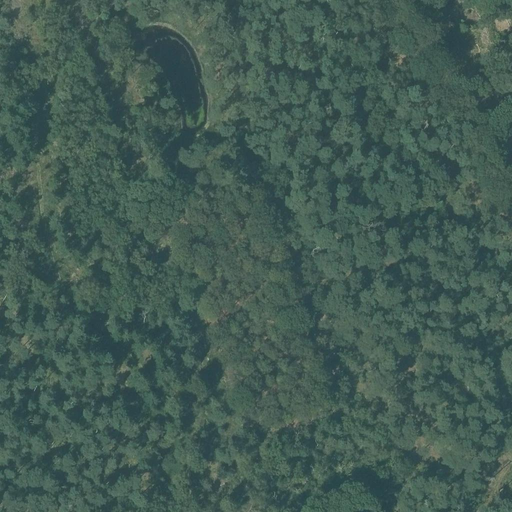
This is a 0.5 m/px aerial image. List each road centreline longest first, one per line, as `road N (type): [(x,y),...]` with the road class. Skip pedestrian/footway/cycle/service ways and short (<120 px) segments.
road 1 (track): [(188,511),(181,435),(67,279),(41,180),(40,0)]
road 2 (track): [(394,0),(511,191)]
